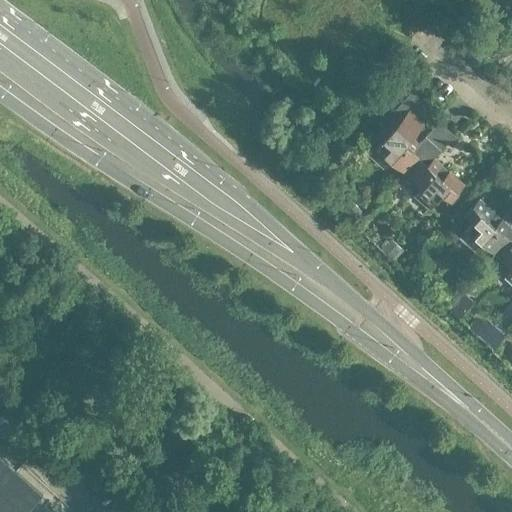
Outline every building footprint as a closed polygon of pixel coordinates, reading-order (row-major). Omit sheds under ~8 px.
[(391,158),(406,172),(433,142),(426,135),(419,142),(412,135),(439,105),(416,85),(375,130),(383,137),(369,152),(384,166),(391,158)] [(433,142),(406,172),(421,186),(414,193),(429,207),(443,191),(451,198),(464,183),(449,170),(443,177),(435,170),(442,163),(434,156),(441,149),(433,142)] [(482,240),(497,253),(511,236),(511,212),(509,210),(502,217),(496,225),(488,218),(494,210),(479,197),(466,212),(473,219),(460,234),(475,247),(482,240)] [(511,236),(497,253),(511,267),(505,274),(511,280),(511,236)] [(0,511),(27,511),(43,495),(0,456),(0,511)]
